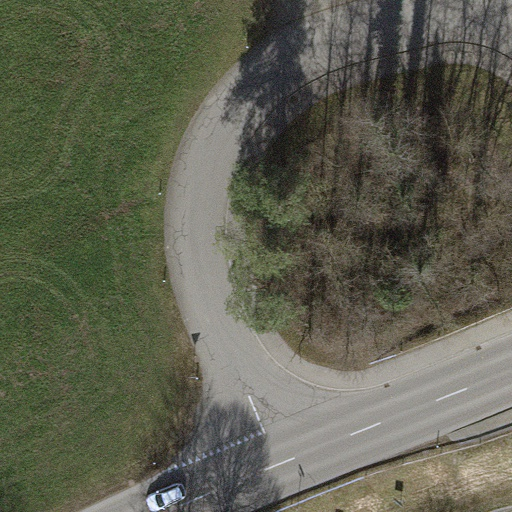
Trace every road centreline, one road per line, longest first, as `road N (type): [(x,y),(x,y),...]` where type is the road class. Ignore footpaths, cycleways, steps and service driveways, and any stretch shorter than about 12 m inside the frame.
road 1 (unclassified): [(493,0),(318,44),(234,106),(205,156),(196,252),(208,300),(278,465)]
road 2 (tertiary): [(511,370),(278,465)]
